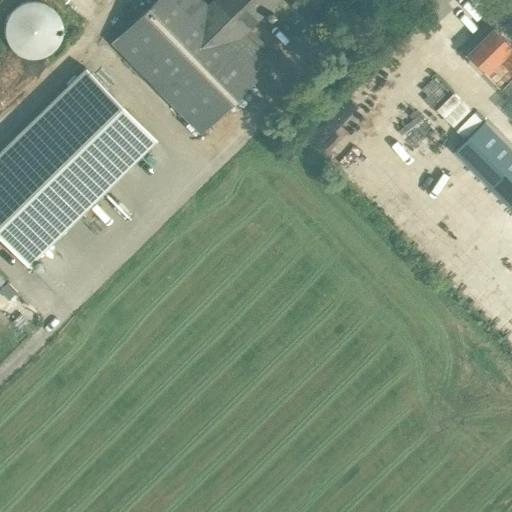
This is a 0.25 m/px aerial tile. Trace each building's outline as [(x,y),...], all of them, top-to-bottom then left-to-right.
[(209,0),(207,3),(203,0),(55,0),(192,140),(277,57),(248,28),(277,0),(209,0)] [(300,0),(295,0),(290,5),(320,36),(328,29),(300,0)] [(511,45),(495,27),(470,51),(490,73),(502,61),(511,72),(511,45)] [(0,150),(0,237),(27,265),(156,139),(86,67),(0,150)] [(454,151),(511,209),(511,146),(485,120),(454,151)] [(29,321),(22,327),(28,334),(35,328),(29,321)]
